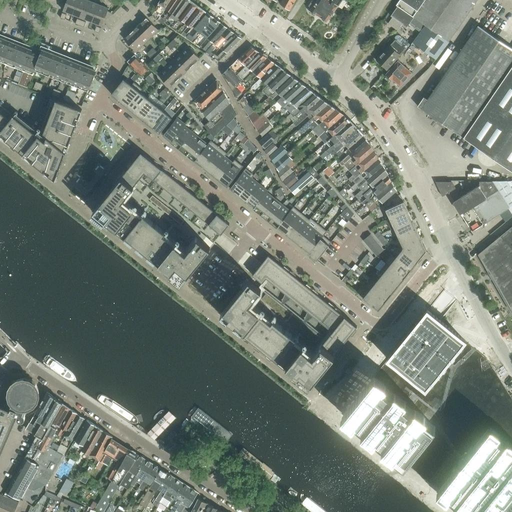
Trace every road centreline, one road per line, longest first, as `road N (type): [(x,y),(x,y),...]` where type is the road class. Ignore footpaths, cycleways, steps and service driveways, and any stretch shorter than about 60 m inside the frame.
road 1 (residential): [(98,101),(375,324),(448,246)]
road 2 (residential): [(0,373),(16,352),(246,511)]
road 3 (unknown): [(416,179),(433,161),(410,99),(487,0)]
road 4 (unclassified): [(448,246),(392,141),(338,84)]
road 5 (unclassified): [(511,369),(448,246)]
